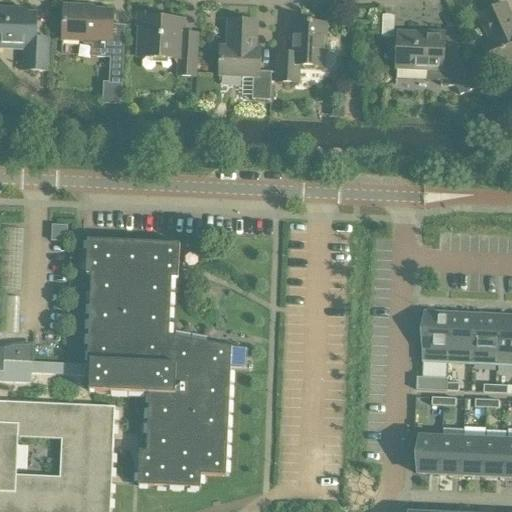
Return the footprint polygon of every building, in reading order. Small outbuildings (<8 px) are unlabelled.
[(511,18),(506,5),(479,17),(490,41),(480,45),(492,71),(511,62),(511,18)] [(64,7),(62,41),(81,42),(85,46),(93,46),(92,58),(110,59),(110,68),(123,69),(125,41),(113,41),(114,12),(96,11),(95,13),(86,13),(87,8),(64,7)] [(36,72),(49,73),(50,41),(36,40),(37,15),(24,15),(19,9),(14,14),(10,14),(6,10),(0,10),(0,48),(31,50),(30,72),(36,72)] [(198,35),(184,34),(185,22),(153,20),(154,16),(138,15),(137,27),(139,27),(138,58),(179,60),(178,77),(196,78),(198,35)] [(260,73),(261,49),(257,49),(258,23),(228,21),(227,47),(221,47),(219,77),(253,79),(252,101),(270,101),(272,73),(260,73)] [(394,22),(382,22),(383,43),(395,43),(394,22)] [(298,84),(299,71),(329,73),(333,71),(337,68),(339,63),(340,40),(326,39),(326,26),(293,24),(292,56),(279,55),(277,83),(298,84)] [(427,82),(441,82),(441,87),(456,88),(460,96),(473,90),(458,56),(459,39),(444,38),(445,33),(429,33),(429,37),(398,36),(397,70),(427,71),(427,82)] [(110,68),(109,85),(122,86),(123,69),(110,68)] [(481,99),(479,118),(491,120),(493,100),(481,99)] [(0,511),(24,511),(28,511),(110,511),(111,486),(113,452),(107,451),(109,408),(92,407),(92,411),(83,411),(83,407),(5,404),(5,409),(0,409),(0,383),(31,385),(31,374),(90,377),(89,393),(149,395),(147,453),(140,453),(138,487),(200,490),(201,477),(226,478),(231,350),(246,353),(247,352),(169,338),(170,318),(171,279),(178,280),(179,245),(87,241),(86,276),(91,276),(87,366),(32,364),(32,346),(23,346),(13,347),(4,349),(3,372),(0,371),(0,511)] [(447,365),(449,315),(425,314),(423,364),(447,365)] [(447,365),(472,366),(474,316),(449,315),(447,365)] [(474,316),(472,366),(496,367),(498,317),(474,316)] [(511,317),(498,317),(496,367),(511,368),(511,317)] [(447,393),(447,385),(448,380),(416,378),(416,391),(447,393)] [(447,385),(447,393),(459,393),(459,386),(447,385)] [(483,395),(495,395),(495,387),(483,387),(483,395)] [(508,388),(495,387),(495,395),(507,396),(508,388)] [(444,400),(432,399),(431,407),(443,408),(444,400)] [(444,400),(443,408),(455,408),(456,400),(444,400)] [(474,409),(487,410),(487,402),(475,401),(474,409)] [(499,402),(487,402),(487,410),(499,410),(499,402)] [(432,476),(437,476),(439,477),(441,440),(419,439),(418,476),(432,476)] [(463,441),(441,440),(439,477),(453,477),(458,477),(461,478),(463,441)] [(480,478),(483,479),(485,442),(463,441),(461,478),(475,478),(480,478)] [(506,443),(485,442),(483,479),(496,479),(501,479),(505,480),(506,443)]
